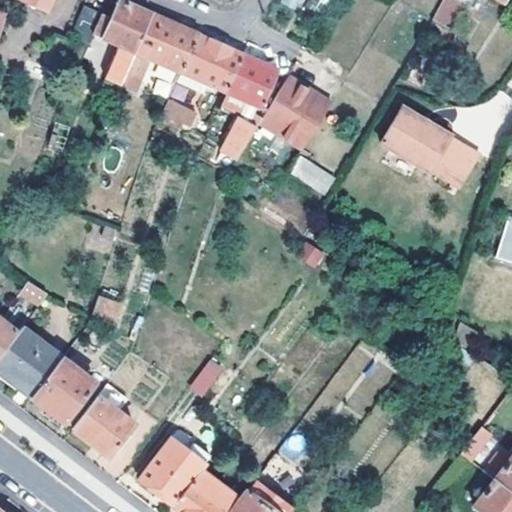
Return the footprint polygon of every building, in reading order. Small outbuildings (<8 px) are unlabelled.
[(26,0),(47,9),(51,0),(26,0)] [(476,0),(494,0),(502,4),(504,0),(441,0),(431,18),(447,28),(462,2),(471,7),(476,0)] [(138,54),(155,17),(123,3),(115,21),(87,9),(74,39),(102,50),(106,43),(123,51),(99,96),(116,104),(123,89),(135,63),(138,54)] [(184,76),(200,37),(176,27),(155,17),(138,54),(184,76)] [(230,97),(247,59),(216,45),(200,37),(184,76),(230,97)] [(61,69),(72,44),(58,38),(47,63),(61,69)] [(265,112),(282,74),(267,68),(247,59),(230,97),(265,112)] [(135,63),(123,89),(137,96),(149,70),(135,63)] [(72,84),(58,77),(44,71),(33,96),(47,102),(50,94),(65,100),(72,84)] [(260,128),(303,154),(332,107),(289,80),(264,122),(260,128)] [(400,101),(379,138),(457,183),(478,146),(400,101)] [(201,117),(172,103),(166,118),(195,132),(201,117)] [(260,128),(264,122),(254,117),(249,125),(242,122),(224,154),(238,165),(260,128)] [(336,178),(302,156),(292,172),(327,192),(336,178)] [(493,256),(511,261),(511,219),(507,218),(493,256)] [(317,267),(326,252),(306,241),(297,256),(317,267)] [(47,294),(28,282),(20,293),(38,305),(47,294)] [(110,299),(98,294),(90,316),(103,321),(110,299)] [(404,324),(424,339),(433,328),(412,314),(404,324)] [(0,319),(0,354),(17,332),(0,319)] [(63,358),(22,327),(17,332),(0,354),(0,373),(33,399),(63,358)] [(473,355),(433,328),(424,339),(465,366),(473,355)] [(94,382),(63,358),(33,399),(64,422),(94,382)] [(225,368),(212,358),(192,384),(205,394),(225,368)] [(133,424),(97,396),(72,429),(108,456),(133,424)] [(491,433),(481,425),(461,451),(471,458),(491,433)] [(296,433),(282,449),(293,459),(307,442),(296,433)] [(137,479),(172,506),(201,468),(204,463),(170,437),(137,479)] [(511,457),(496,477),(511,490),(511,457)] [(172,506),(180,511),(229,511),(241,497),(201,468),(172,506)] [(247,488),(277,511),(291,511),(295,506),(256,477),(247,488)] [(473,506),(481,511),(511,511),(511,490),(496,477),(473,506)] [(367,496),(370,492),(354,481),(336,502),(348,511),(354,511),(355,511),(367,496)] [(241,497),(229,511),(277,511),(247,488),(241,497)] [(370,511),(377,504),(367,496),(355,511),(370,511)]
